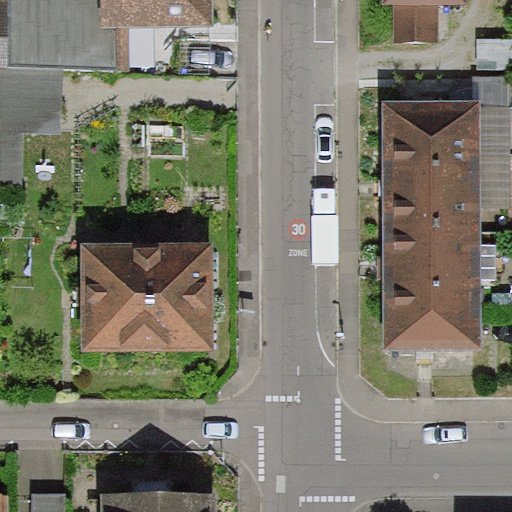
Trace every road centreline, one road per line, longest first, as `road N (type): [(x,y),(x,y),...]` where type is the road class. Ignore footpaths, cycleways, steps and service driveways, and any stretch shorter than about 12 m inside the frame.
road 1 (residential): [(279,0),(287,450)]
road 2 (residential): [(0,420),(287,450)]
road 3 (residential): [(511,447),(287,450)]
